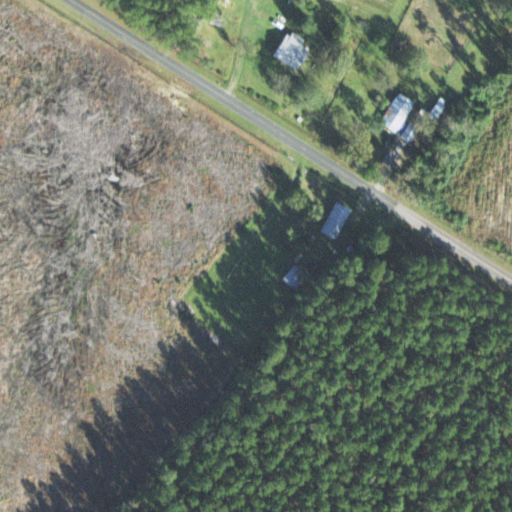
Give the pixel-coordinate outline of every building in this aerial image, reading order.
[(374,21),(347,7),(344,14),(370,28),(374,21)] [(293,72),(308,51),(300,45),(302,42),(288,31),(270,55),(293,72)] [(376,124),(393,134),(411,103),(395,93),(376,124)] [(399,137),(408,143),(417,130),(408,124),(399,137)] [(349,210),(333,202),(318,232),(335,240),(349,210)] [(292,286),(302,273),(294,267),(284,279),(292,286)]
